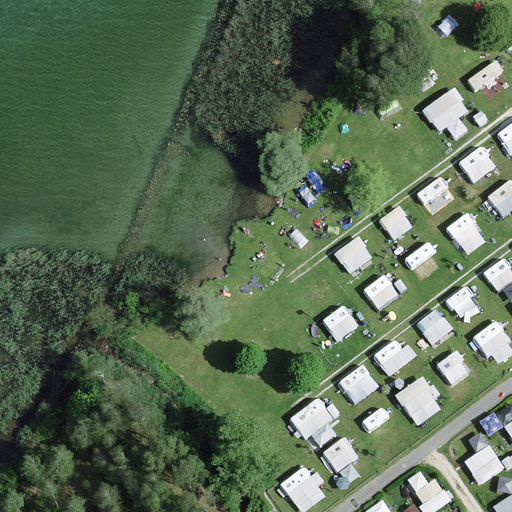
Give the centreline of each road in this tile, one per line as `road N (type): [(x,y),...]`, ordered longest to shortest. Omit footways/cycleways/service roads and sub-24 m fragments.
road 1 (track): [(511,118),(285,286)]
road 2 (track): [(511,244),(291,413)]
